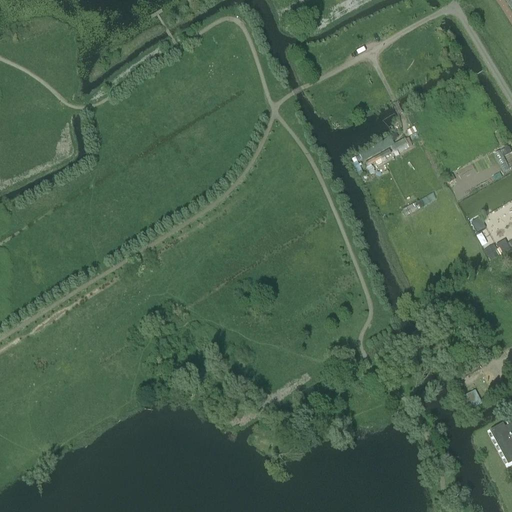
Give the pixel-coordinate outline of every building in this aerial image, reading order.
[(413,128),(406,132),(409,137),(416,133),(413,128)] [(390,146),(393,145),(389,138),(358,154),(362,161),(390,146)] [(408,139),(404,140),(403,139),(393,145),(390,146),(394,152),(396,151),(405,146),(406,149),(412,147),(408,139)] [(509,148),(501,152),(503,157),(511,153),(509,148)] [(379,156),(364,164),(370,175),(374,173),(370,165),(388,155),(386,152),(379,156)] [(363,175),(355,158),(351,160),(353,163),(352,164),(358,177),(363,175)] [(405,216),(419,208),(416,202),(402,209),(405,216)] [(479,218),(471,223),(476,233),(485,229),(479,218)] [(504,241),(495,246),(500,255),(509,250),(504,241)] [(493,246),(484,251),(490,261),(499,256),(493,246)] [(480,370),(478,365),(477,364),(449,380),(452,385),(480,370)] [(466,412),(482,404),(475,391),(459,399),(466,412)] [(511,422),(507,426),(508,428),(506,430),(503,426),(488,435),(506,468),(511,465),(511,422)]
